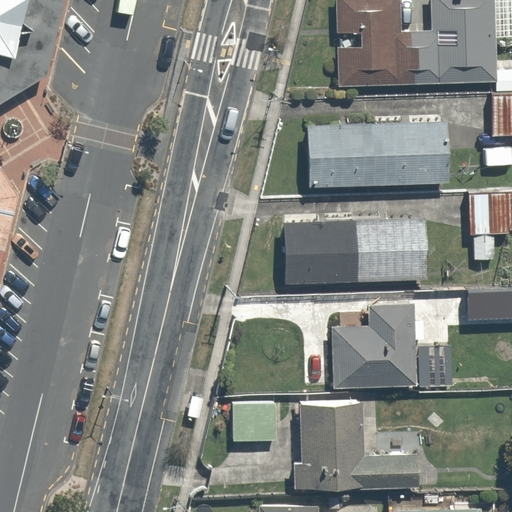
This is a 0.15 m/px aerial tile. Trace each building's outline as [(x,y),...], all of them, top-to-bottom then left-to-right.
[(0,0),(0,97),(43,71),(59,0),(0,0)] [(332,0),(333,34),(361,34),(361,47),(333,47),(334,84),(493,81),(491,0),(431,0),(432,31),(408,31),(407,0),(332,0)] [(511,86),(489,89),(493,138),(511,136),(511,86)] [(435,122),(305,124),(306,186),(436,184),(435,122)] [(0,271),(18,196),(0,168),(0,271)] [(511,190),(465,191),(466,234),(474,234),(493,233),(511,232),(511,190)] [(423,223),(282,224),(282,282),(424,281),(423,223)] [(493,233),(474,234),(475,259),(494,259),(493,233)] [(511,289),(466,290),(466,318),(511,317),(511,289)] [(369,326),(331,327),(332,388),(416,387),(415,304),(369,305),(369,326)] [(451,345),(418,346),(420,386),(453,385),(451,345)] [(280,402),(228,400),(227,439),(279,440),(280,402)] [(291,461),(292,488),(424,487),(424,456),(366,456),(365,402),(299,403),(300,461),(291,461)] [(317,511),(317,501),(258,502),(258,511),(317,511)]
